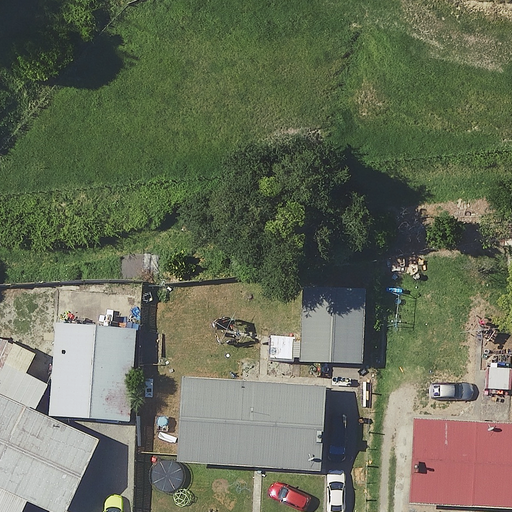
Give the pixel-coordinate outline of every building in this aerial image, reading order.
[(511,273),(498,273),(498,312),(511,311),(511,273)] [(354,360),(357,283),(269,280),(266,357),(354,360)] [(130,320),(53,312),(43,411),(120,418),(130,320)] [(508,348),(476,346),(473,387),(505,389),(508,348)] [(311,466),(316,381),(291,379),(292,363),(260,361),(259,377),(175,372),(170,458),(311,466)] [(29,411),(40,385),(0,367),(0,511),(14,511),(20,498),(53,511),(56,511),(89,436),(29,411)] [(511,424),(410,419),(406,500),(511,506),(511,424)]
